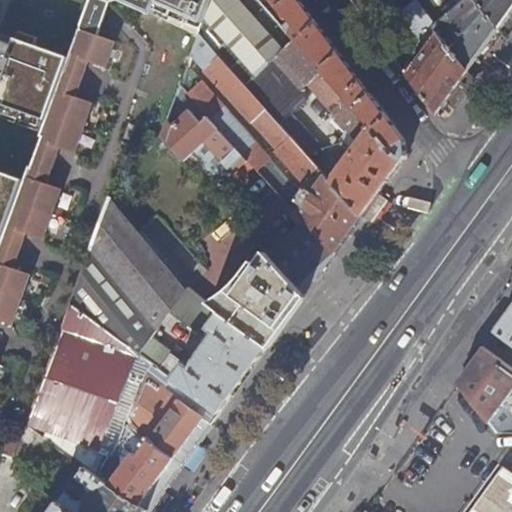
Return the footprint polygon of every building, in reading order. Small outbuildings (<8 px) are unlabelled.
[(0,0),(0,138),(4,141),(0,151),(33,165),(57,98),(47,94),(77,27),(63,20),(16,0),(0,0)] [(0,366),(2,360),(0,358),(0,319),(15,325),(34,276),(16,269),(30,234),(47,240),(66,190),(50,184),(63,148),(79,153),(97,103),(79,96),(93,61),(110,67),(119,41),(102,34),(111,11),(93,4),(94,0),(112,0),(113,2),(114,1),(116,0),(127,0),(202,38),(203,36),(211,14),(216,0),(92,0),(82,29),(57,98),(33,165),(28,178),(4,243),(0,252),(0,366)] [(77,27),(82,29),(92,0),(70,0),(63,20),(77,27)] [(94,0),(93,4),(111,11),(114,1),(113,2),(112,0),(94,0)] [(216,0),(211,14),(203,36),(312,158),(325,145),(313,132),(303,120),(296,112),(317,94),(339,119),(336,121),(349,135),(343,145),(355,153),(345,168),(333,159),(324,172),(365,218),(381,196),(405,163),(310,55),(294,37),(261,0),(216,0)] [(301,0),(272,0),(276,5),(274,8),(279,15),(282,12),(289,21),(290,20),(297,29),(295,33),(294,37),(310,55),(405,163),(409,157),(407,142),(301,0)] [(350,0),(360,13),(377,0),(350,0)] [(437,28),(471,72),(478,61),(500,31),(476,0),(470,0),(460,8),(456,3),(445,12),(450,17),(437,28)] [(511,14),(511,0),(476,0),(500,31),(511,14)] [(438,117),(471,72),(437,28),(418,3),(402,16),(429,49),(409,78),(438,117)] [(500,31),(478,61),(486,68),(508,37),(500,31)] [(203,36),(202,38),(194,57),(256,123),(258,121),(283,149),(280,151),(288,162),(309,184),(319,191),(316,196),(309,192),(303,200),(265,158),(263,160),(256,153),(252,157),(258,164),(256,167),(310,227),(337,257),(365,218),(324,172),(312,158),(203,36)] [(258,143),(190,68),(183,87),(245,156),(258,143)] [(245,156),(183,87),(163,138),(186,164),(207,145),(236,176),(252,163),(245,156)] [(303,120),(313,132),(316,128),(306,116),(303,120)] [(239,180),(254,166),(252,163),(236,176),(239,180)] [(0,241),(4,243),(28,178),(0,167),(0,241)] [(389,202),(381,196),(365,218),(373,224),(389,202)] [(191,291),(112,199),(93,251),(92,250),(72,306),(107,331),(142,356),(173,312),(207,336),(203,342),(209,347),(192,369),(173,356),(162,371),(222,414),(270,349),(224,316),(193,289),(191,291)] [(308,297),(337,257),(310,227),(274,260),(308,297)] [(270,349),(308,297),(274,260),(269,255),(224,316),(270,349)] [(72,306),(29,426),(50,442),(87,468),(93,473),(138,357),(99,343),(107,331),(72,306)] [(511,313),(498,332),(511,341),(511,313)] [(511,369),(486,349),(461,383),(478,406),(499,434),(511,433),(511,369)] [(113,487),(148,511),(150,511),(214,425),(172,394),(172,395),(148,377),(116,457),(135,457),(113,487)] [(6,437),(2,450),(18,456),(24,439),(11,434),(6,437)] [(61,504),(72,511),(148,511),(113,487),(93,473),(87,468),(80,478),(91,486),(93,494),(87,503),(77,502),(68,495),(61,504)] [(25,478),(43,491),(47,483),(30,471),(25,478)] [(511,511),(511,471),(481,511),(511,511)] [(72,511),(61,504),(57,501),(51,509),(55,511),(72,511)]
